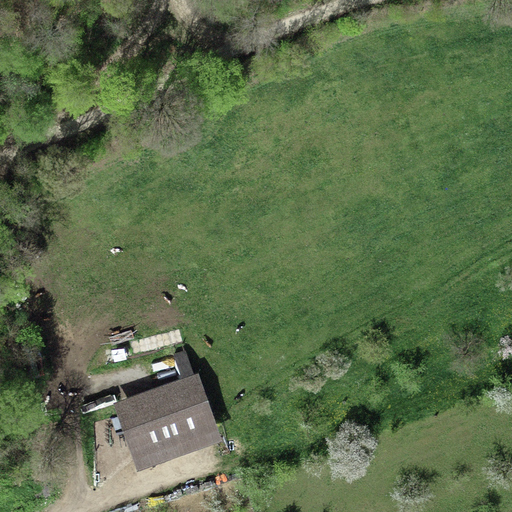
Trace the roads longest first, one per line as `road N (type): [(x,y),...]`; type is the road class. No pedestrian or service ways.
road 1 (unclassified): [(358,0),(0,151)]
road 2 (track): [(154,0),(113,66),(61,119)]
